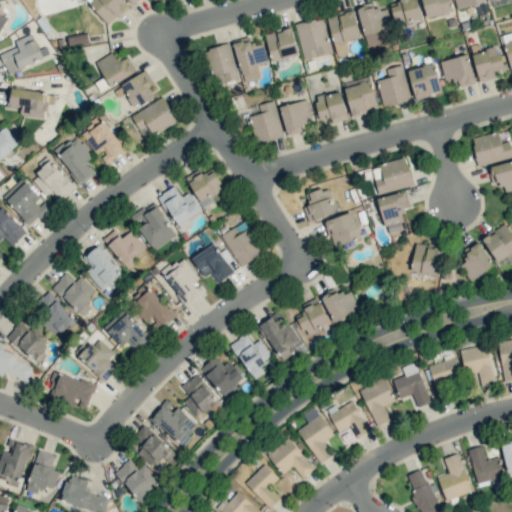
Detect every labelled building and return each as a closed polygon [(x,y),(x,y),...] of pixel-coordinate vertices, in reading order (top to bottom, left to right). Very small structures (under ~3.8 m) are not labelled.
[(85,0),(108,25),(127,7),(120,0),(85,0)] [(390,7),(395,25),(422,18),(417,0),(395,0),(397,5),(390,7)] [(421,0),(427,19),(454,11),(450,0),(421,0)] [(454,0),(456,9),(484,3),(483,0),(454,0)] [(356,7),(366,47),(379,43),(377,33),(392,29),(386,7),(374,10),(372,3),(356,7)] [(360,37),(354,10),(327,15),(335,55),(349,52),(346,40),(360,37)] [(294,25),(304,60),(332,52),(322,17),(294,25)] [(298,55),(291,27),(264,33),(271,61),(298,55)] [(17,46),(0,53),(0,56),(8,74),(43,58),(32,33),(14,41),(17,46)] [(88,42),(86,33),(67,37),(70,47),(88,42)] [(262,43),(252,45),(250,37),(233,41),(242,82),(260,78),(257,65),(267,62),(262,43)] [(215,85),(238,78),(229,43),(205,49),(215,85)] [(471,53),(479,82),(495,77),(493,71),(503,68),(497,46),(471,53)] [(136,71),(127,56),(119,61),(113,51),(95,62),(110,87),(136,71)] [(474,83),(468,55),(440,60),(444,81),(457,79),(459,86),(474,83)] [(408,68),(414,97),(440,92),(434,63),(408,68)] [(376,80),(383,107),(411,100),(402,64),(385,69),(387,77),(376,80)] [(154,96),(148,87),(153,83),(144,70),(118,87),(123,94),(124,93),(135,109),(154,96)] [(368,78),(343,85),(352,116),(377,109),(368,78)] [(7,107),(20,108),(19,115),(43,118),(47,92),(10,88),(7,107)] [(319,119),(330,117),(331,122),(346,119),(341,91),(314,96),(319,119)] [(130,116),(145,140),(176,121),(162,96),(130,116)] [(312,122),(305,99),(279,107),(287,135),(305,129),(303,125),(312,122)] [(258,104),(260,113),(248,116),(256,143),(283,136),(273,100),(258,104)] [(106,164),(124,150),(100,117),(80,132),(97,156),(99,154),(106,164)] [(5,126),(0,131),(0,160),(19,141),(5,126)] [(511,152),(509,141),(500,143),(497,131),(471,138),(478,165),(511,156),(511,152)] [(94,172),(86,161),(92,157),(75,135),(55,151),(80,183),(94,172)] [(378,194),(414,184),(405,157),(370,167),(378,194)] [(73,189),(53,160),(31,177),(45,196),(53,190),(59,199),(73,189)] [(511,160),(488,166),(492,183),(500,181),(503,193),(511,190),(511,160)] [(187,178),(203,211),(214,205),(210,197),(224,190),(212,166),(187,178)] [(43,198),(42,198),(22,179),(9,191),(12,194),(5,201),(31,226),(51,205),(43,198)] [(202,210),(189,192),(182,197),(174,185),(157,197),(178,226),(202,210)] [(336,212),(327,187),(305,194),(309,204),(302,206),(308,222),(336,212)] [(409,207),(407,191),(377,197),(382,225),(404,221),(401,209),(409,207)] [(153,250),(176,235),(153,201),(131,216),(153,250)] [(0,207),(0,238),(2,236),(12,246),(26,232),(0,207)] [(334,247),(361,236),(351,211),(324,222),(334,247)] [(238,266),(261,256),(245,222),(222,233),(238,266)] [(511,252),(511,234),(504,223),(481,238),(497,262),(511,252)] [(103,238),(124,265),(145,249),(131,230),(121,238),(114,229),(103,238)] [(470,281),(494,265),(477,241),(462,252),(467,259),(459,265),(470,281)] [(88,270),(102,292),(123,279),(100,244),(83,255),(92,268),(88,270)] [(411,272),(439,274),(442,246),(414,244),(411,272)] [(203,277),(210,273),(217,283),(234,272),(227,263),(232,259),(225,248),(216,254),(210,245),(191,257),(203,277)] [(199,278),(181,256),(159,274),(185,306),(203,291),(195,281),(199,278)] [(95,290),(80,276),(75,282),(65,273),(52,287),(83,316),(91,307),(85,302),(95,290)] [(128,302),(146,322),(152,317),(161,327),(173,315),(146,285),(128,302)] [(359,307),(349,290),(338,295),(335,289),(320,297),(334,322),(359,307)] [(55,338),(75,321),(50,291),(30,308),(55,338)] [(298,318),(306,334),(330,323),(317,296),(300,304),(305,315),(298,318)] [(122,347),(127,342),(136,351),(150,338),(124,310),(105,329),(122,347)] [(258,324),(280,358),(299,346),(278,312),(258,324)] [(6,340),(41,360),(45,353),(42,351),(50,337),(31,326),(30,329),(17,321),(6,340)] [(264,373),(259,365),(271,357),(260,339),(252,344),(246,334),(231,343),(253,379),(264,373)] [(102,379),(121,358),(97,337),(78,357),(102,379)] [(511,338),(497,341),(503,381),(511,379),(511,338)] [(459,350),(466,375),(477,372),(481,386),(496,382),(486,343),(459,350)] [(0,350),(0,376),(2,377),(3,373),(28,381),(34,362),(0,350)] [(200,369),(223,395),(245,377),(229,360),(223,365),(215,355),(200,369)] [(428,364),(434,390),(460,383),(453,358),(428,364)] [(401,367),(404,375),(393,379),(398,398),(412,394),(416,407),(428,403),(416,362),(401,367)] [(86,408),(94,385),(53,370),(48,386),(52,387),(48,396),(75,406),(75,404),(86,408)] [(180,387),(189,395),(183,401),(199,419),(219,400),(194,374),(180,387)] [(394,401),(384,378),(359,389),(376,426),(389,419),(383,406),(394,401)] [(349,426),(355,438),(368,430),(350,399),(327,413),(338,432),(349,426)] [(176,406),(174,408),(165,401),(150,419),(180,444),(197,423),(176,406)] [(333,435),(313,406),(302,414),(308,422),(297,430),(319,463),(331,455),(322,442),(333,435)] [(152,466),(161,455),(168,461),(176,452),(142,425),(132,437),(142,446),(136,453),(152,466)] [(0,460),(0,478),(19,485),(31,444),(7,437),(0,460)] [(267,456),(283,474),(291,466),(303,478),(314,467),(286,437),(267,456)] [(511,478),(511,439),(500,442),(508,479),(511,478)] [(476,484),(503,479),(499,457),(485,460),(482,446),(468,449),(476,484)] [(26,490),(37,493),(39,486),(53,490),(58,471),(50,468),(55,454),(38,449),(26,490)] [(444,500),(470,493),(459,453),(444,457),(448,472),(438,475),(444,500)] [(143,464),(138,469),(129,459),(114,472),(139,500),(159,482),(143,464)] [(278,477),(263,463),(244,483),(270,507),(279,497),(269,487),(278,477)] [(404,476),(420,511),(427,511),(438,508),(422,468),(404,476)] [(97,511),(103,511),(108,498),(84,490),(87,480),(69,474),(60,500),(97,511)] [(261,511),(237,491),(227,502),(223,499),(215,508),(219,511),(261,511)]
